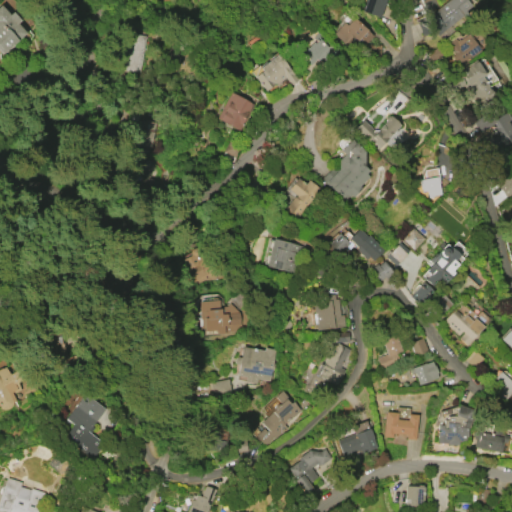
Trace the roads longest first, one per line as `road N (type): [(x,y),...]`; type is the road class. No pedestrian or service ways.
road 1 (residential): [(511,416),(462,378),(388,287),(347,296),(357,364),(318,419),(276,451),(229,470),(155,476)]
road 2 (residential): [(0,153),(31,180),(137,224),(164,225),(241,161),(286,110),(414,54)]
road 3 (residential): [(164,225),(186,401),(142,511)]
road 4 (residential): [(101,0),(86,59),(103,172),(92,182),(31,180)]
road 5 (residential): [(414,54),(474,163),(511,278)]
road 6 (residential): [(155,476),(135,404),(115,373),(92,364),(52,375),(0,344)]
road 7 (residential): [(511,476),(398,466),(313,511)]
